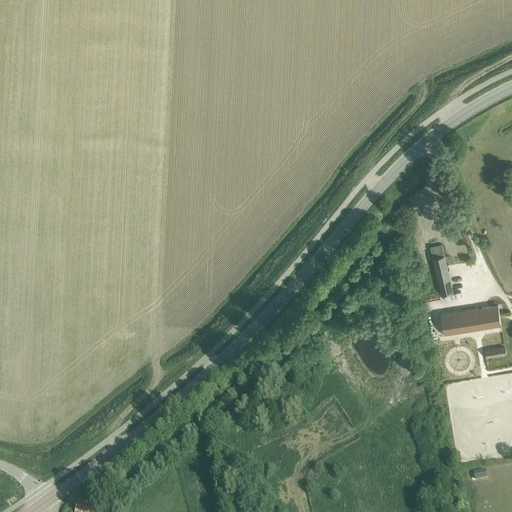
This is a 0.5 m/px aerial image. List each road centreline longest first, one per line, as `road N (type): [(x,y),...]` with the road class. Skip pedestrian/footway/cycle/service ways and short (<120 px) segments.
road 1 (secondary): [(45,501),(276,305),(405,159),(460,114),(511,87)]
road 2 (track): [(115,434),(157,373),(152,320),(168,0)]
